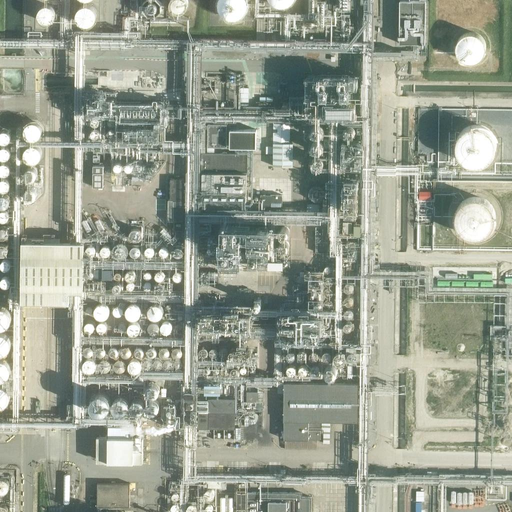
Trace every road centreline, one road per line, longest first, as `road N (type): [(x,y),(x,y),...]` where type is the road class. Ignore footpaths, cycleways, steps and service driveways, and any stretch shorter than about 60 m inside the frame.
road 1 (unclassified): [(0,452),(511,458)]
road 2 (unknown): [(266,455),(264,298),(294,265),(292,68)]
road 3 (unknown): [(386,249),(388,99)]
road 4 (unknown): [(511,368),(385,366)]
road 5 (unknown): [(386,249),(511,249)]
road 6 (unknown): [(511,99),(388,99)]
